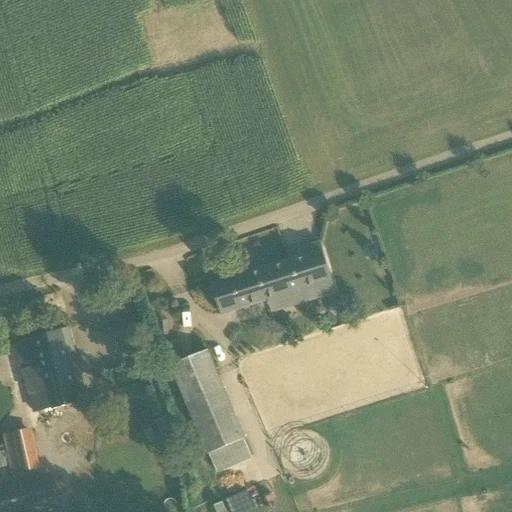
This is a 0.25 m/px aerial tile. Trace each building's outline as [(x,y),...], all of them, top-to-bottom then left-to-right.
[(303,303),(336,292),(321,243),(287,253),(290,260),(212,285),(221,315),(268,301),(299,291),(303,303)] [(52,407),(81,399),(65,345),(72,343),(69,329),(17,344),(35,408),(51,404),(52,407)] [(209,454),(245,439),(207,350),(171,366),(209,455),(209,454)] [(13,474),(38,469),(30,430),(5,435),(13,474)] [(0,511),(42,511),(56,509),(49,479),(0,490),(0,511)] [(231,503),(233,511),(245,511),(255,510),(252,497),(231,503)]
